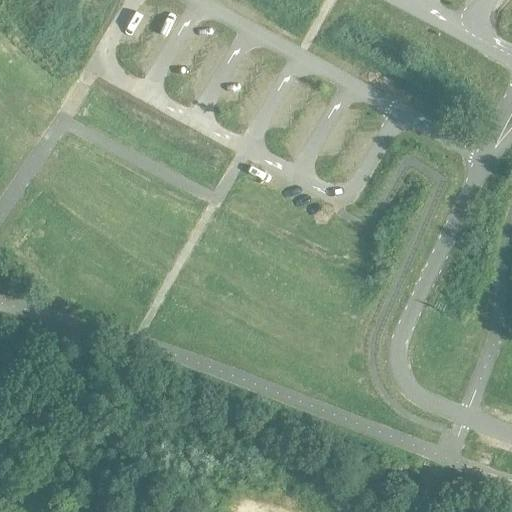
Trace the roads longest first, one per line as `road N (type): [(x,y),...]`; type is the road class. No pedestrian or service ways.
road 1 (unclassified): [(511,435),(415,396),(395,361),(396,342),(486,158)]
road 2 (unclassified): [(402,0),(511,57)]
